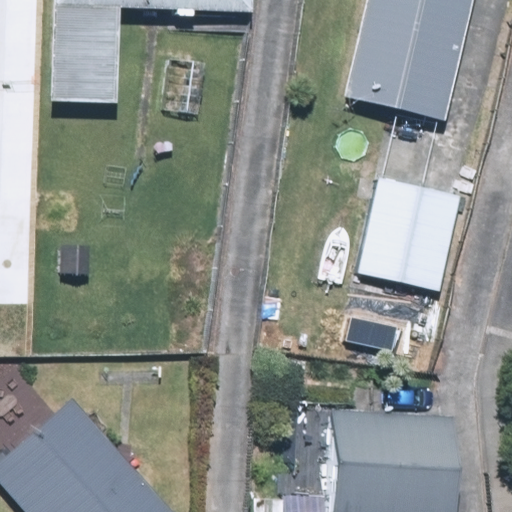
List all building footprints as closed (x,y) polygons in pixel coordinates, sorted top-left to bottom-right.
[(36,0),(31,110),(105,114),(110,20),(239,27),(240,0),(36,0)] [(431,124),(460,0),(359,0),(335,102),(431,124)] [(452,200),(366,180),(344,274),(430,294),(452,200)] [(156,511),(61,404),(0,458),(0,484),(24,511),(156,511)] [(436,511),(443,420),(319,411),(311,511),(436,511)] [(304,511),(305,503),(246,499),(245,511),(304,511)]
